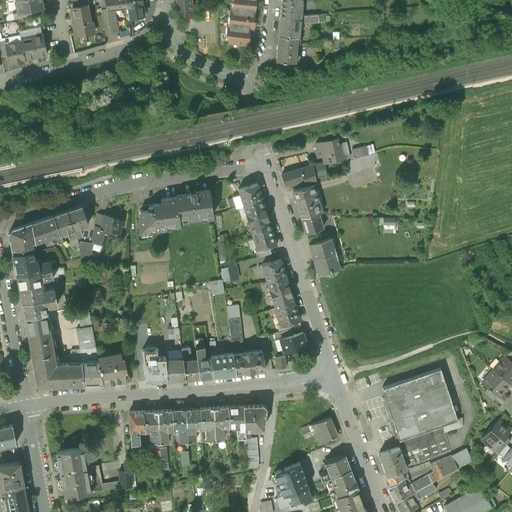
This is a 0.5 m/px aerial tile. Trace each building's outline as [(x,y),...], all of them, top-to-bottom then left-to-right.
[(44,9),(41,0),(17,0),(15,1),(18,14),(29,12),(44,9)] [(74,21),(75,22),(89,19),(85,0),(76,0),(77,1),(77,3),(71,4),(74,21)] [(126,0),(101,0),(102,16),(113,16),(113,10),(127,8),(126,0)] [(141,0),(126,0),(127,8),(129,17),(144,15),(141,0)] [(176,0),(177,11),(192,10),(191,0),(176,0)] [(256,0),(233,0),(233,9),(229,8),(229,9),(231,9),(230,15),(229,15),(227,27),(226,26),(225,35),(230,35),(229,42),(228,42),(248,44),(250,28),(254,29),(254,23),(252,23),(253,19),(254,19),(256,0)] [(281,0),(280,17),(300,19),(300,16),(301,0),(281,0)] [(30,19),(29,12),(18,14),(13,15),(14,22),(30,19)] [(300,16),(300,19),(300,23),(323,22),(323,14),(300,16)] [(114,17),(113,16),(102,16),(105,34),(117,32),(114,17)] [(300,23),(300,19),(280,17),(279,35),(297,37),(298,37),(300,23)] [(90,23),(89,19),(75,22),(74,21),(72,21),(75,37),(78,37),(79,44),(87,43),(86,35),(94,34),(92,23),(90,23)] [(40,29),(19,33),(20,35),(21,40),(42,35),(40,29)] [(131,38),(130,31),(119,33),(120,41),(131,38)] [(0,39),(0,41),(5,40),(6,46),(21,42),(21,40),(20,35),(0,39)] [(21,40),(21,42),(25,61),(46,57),(42,35),(21,40)] [(295,62),(297,37),(279,35),(276,61),(295,62)] [(25,63),(25,61),(21,42),(6,46),(5,46),(7,57),(9,66),(25,63)] [(326,133),(328,139),(336,137),(342,136),(341,129),(326,133)] [(338,143),(336,137),(328,139),(318,142),(320,149),(321,149),(324,162),(346,157),(345,155),(348,154),(346,141),(338,143)] [(345,155),(346,157),(346,159),(374,152),(372,144),(352,149),(353,153),(348,154),(345,155)] [(376,152),(374,152),(346,161),(347,174),(374,166),(372,160),(377,159),(376,152)] [(312,164),(315,177),(326,175),(324,162),(312,164)] [(293,183),(295,189),(313,183),(316,183),(315,177),(312,164),(281,174),(285,185),(293,183)] [(240,196),(243,206),(262,200),(256,183),(238,189),(240,196)] [(292,190),(301,218),(318,212),(322,211),(313,183),(295,189),(292,190)] [(176,195),(176,197),(179,220),(187,219),(187,221),(194,220),(194,218),(198,218),(198,220),(204,219),(206,216),(213,216),(209,189),(196,191),(196,190),(189,191),(189,193),(176,195)] [(228,211),(243,206),(240,196),(225,200),(228,211)] [(180,224),(179,220),(176,197),(161,199),(161,203),(142,206),(143,211),(140,211),(139,232),(151,230),(153,232),(155,230),(163,229),(163,227),(180,224)] [(243,206),(251,233),(270,227),(262,200),(243,206)] [(81,205),(67,210),(73,230),(80,228),(88,225),(81,205)] [(66,232),(73,230),(67,210),(52,215),(59,235),(66,232)] [(322,227),(318,212),(301,218),(305,233),(322,227)] [(99,214),(93,243),(103,245),(107,231),(118,233),(121,220),(114,218),(99,214)] [(35,243),(59,235),(52,215),(32,223),(35,243)] [(395,224),(395,218),(383,217),(383,223),(383,232),(395,232),(394,224),(395,224)] [(9,234),(13,254),(32,251),(31,244),(35,243),(32,223),(12,230),(9,234)] [(275,244),(270,227),(251,233),(256,249),(257,250),(265,247),(275,244)] [(80,228),(73,230),(76,237),(82,235),(80,228)] [(78,241),(76,237),(73,230),(66,232),(72,247),(78,245),(78,241)] [(221,243),(223,242),(230,240),(228,233),(219,236),(221,243)] [(309,244),(314,261),(333,254),(331,246),(333,245),(330,236),(309,244)] [(93,243),(78,241),(78,245),(82,264),(91,266),(94,254),(90,253),(93,243)] [(221,243),(217,244),(220,264),(226,262),(223,242),(221,243)] [(268,255),(265,247),(257,250),(256,249),(254,250),(257,258),(268,255)] [(13,254),(17,275),(51,270),(51,265),(55,264),(54,261),(40,263),(40,266),(37,267),(36,258),(33,258),(32,251),(13,254)] [(334,260),(333,254),(314,261),(318,275),(339,267),(336,259),(334,260)] [(262,265),(267,282),(285,276),(280,259),(262,265)] [(234,265),(221,270),(223,282),(238,280),(234,265)] [(17,275),(19,289),(41,285),(40,280),(57,277),(57,275),(52,275),(51,270),(17,275)] [(294,303),(285,276),(267,282),(275,309),(294,303)] [(224,294),(222,280),(210,282),(212,296),(224,294)] [(19,289),(22,303),(56,297),(55,292),(58,291),(58,288),(45,291),(44,292),(45,294),(43,294),(41,285),(19,289)] [(61,301),(56,302),(56,297),(22,303),(25,317),(46,313),(45,304),(47,304),(47,306),(49,307),(61,304),(61,301)] [(232,353),(232,354),(243,353),(238,305),(236,305),(236,299),(225,301),(232,353)] [(77,307),(81,328),(91,326),(91,324),(88,303),(86,306),(77,307)] [(275,309),(280,325),(280,326),(299,320),(294,303),(275,309)] [(25,317),(33,358),(54,354),(46,313),(25,317)] [(299,320),(280,326),(280,325),(277,326),(278,332),(291,329),(300,326),(299,320)] [(98,323),(91,324),(91,326),(92,331),(99,330),(98,323)] [(92,331),(91,326),(81,328),(76,329),(80,349),(96,349),(92,331)] [(179,337),(178,327),(167,329),(168,339),(179,337)] [(276,340),(280,339),(293,335),(291,329),(278,332),(274,333),(276,340)] [(283,352),(307,345),(303,332),(293,335),(280,339),(283,352)] [(193,338),(195,348),(203,347),(201,337),(193,338)] [(181,348),(182,357),(185,379),(199,378),(196,355),(190,356),(188,347),(181,348)] [(204,354),(203,347),(195,348),(196,355),(199,378),(213,376),(210,356),(210,354),(204,354)] [(71,350),(72,364),(81,363),(83,385),(103,384),(98,358),(96,349),(80,349),(71,350)] [(158,349),(142,350),(145,381),(166,380),(165,358),(165,357),(158,357),(158,349)] [(262,350),(243,353),(232,354),(235,373),(264,370),(262,350)] [(503,356),(511,363),(511,351),(509,350),(503,356)] [(119,353),(98,358),(103,384),(124,379),(123,371),(125,370),(123,358),(121,359),(119,353)] [(216,355),(210,356),(213,376),(235,373),(232,354),(232,353),(216,355)] [(42,387),(63,386),(62,365),(56,366),(54,354),(33,358),(37,384),(42,387)] [(276,368),(286,367),(284,356),(275,357),(276,368)] [(511,363),(503,356),(493,368),(509,383),(511,381),(511,378),(511,376),(511,363)] [(166,380),(185,379),(182,357),(165,358),(166,380)] [(72,364),(62,365),(63,386),(83,385),(81,363),(72,364)] [(390,414),(401,446),(444,431),(462,425),(461,416),(457,418),(440,368),(382,387),(385,397),(382,398),(387,415),(390,414)] [(498,396),(509,383),(493,368),(481,381),(487,386),(496,394),(498,396)] [(492,399),(496,394),(487,386),(483,391),(492,399)] [(243,405),(244,430),(249,430),(263,429),(265,408),(265,407),(262,404),(243,405)] [(243,405),(227,406),(228,427),(238,426),(238,429),(236,429),(236,438),(245,438),(244,430),(243,405)] [(227,406),(213,407),(215,439),(223,439),(222,427),(228,427),(227,406)] [(215,439),(213,407),(199,408),(200,428),(206,428),(206,440),(215,439)] [(191,429),(200,428),(199,408),(185,409),(187,441),(195,440),(195,432),(194,431),(191,431),(191,429)] [(179,441),(187,441),(185,409),(171,410),(172,430),(172,434),(179,433),(179,441)] [(151,443),(159,442),(157,410),(143,411),(145,431),(150,431),(151,443)] [(163,430),(172,430),(171,410),(157,410),(159,442),(167,442),(167,433),(166,432),(163,432),(163,430)] [(129,412),(131,444),(140,444),(139,435),(138,434),(136,434),(136,432),(145,431),(143,411),(129,412)] [(333,438),(333,437),(337,435),(333,426),(330,417),(313,424),(314,428),(317,434),(320,442),(325,440),(326,442),(334,439),(333,438)] [(493,448),(504,436),(510,430),(498,419),(481,438),(493,448)] [(12,425),(0,427),(0,448),(16,444),(12,425)] [(305,439),(317,434),(314,428),(305,432),(304,431),(302,432),(305,439)] [(250,439),(249,430),(244,430),(245,438),(245,439),(248,468),(259,467),(256,438),(250,439)] [(451,451),(444,431),(401,446),(399,447),(403,460),(402,460),(405,468),(428,460),(451,451)] [(504,436),(493,448),(498,453),(506,443),(509,440),(504,436)] [(502,457),(511,465),(511,445),(511,447),(502,457)] [(83,447),(56,452),(64,497),(91,492),(86,466),(83,447)] [(378,453),(386,475),(405,468),(402,460),(403,460),(399,447),(378,453)] [(432,470),(427,473),(431,480),(439,475),(457,466),(472,460),(466,448),(451,455),(451,454),(429,463),(432,470)] [(321,481),(331,476),(350,469),(344,454),(325,462),(328,471),(318,474),(321,481)] [(429,463),(428,460),(405,468),(410,482),(427,473),(432,470),(429,463)] [(0,490),(4,490),(23,486),(19,462),(0,465),(0,490)] [(274,472),(283,495),(285,495),(306,486),(309,486),(300,463),(274,472)] [(99,464),(86,466),(91,492),(120,487),(131,487),(130,481),(133,481),(133,471),(130,471),(119,471),(119,480),(102,483),(99,464)] [(439,475),(431,480),(434,486),(451,477),(451,476),(459,472),(457,466),(439,475)] [(410,482),(405,468),(386,475),(389,484),(387,486),(394,500),(431,480),(427,473),(410,482)] [(331,476),(338,495),(357,488),(350,469),(331,476)] [(413,498),(419,496),(435,487),(434,486),(431,480),(394,500),(399,511),(403,511),(417,505),(413,498)] [(481,511),(491,507),(478,484),(443,504),(447,511),(481,511)] [(27,511),(27,505),(26,501),(23,486),(4,490),(5,499),(3,500),(5,511),(27,511)] [(306,486),(285,495),(289,504),(303,498),(304,502),(311,499),(306,486)] [(448,487),(438,493),(441,499),(451,493),(448,487)] [(356,511),(365,509),(357,488),(338,495),(335,496),(340,511),(356,511)] [(280,490),(270,493),(272,498),(281,495),(280,490)] [(290,506),(289,504),(285,495),(283,495),(275,499),(279,510),(290,506)] [(260,504),(261,509),(260,510),(260,511),(272,511),(270,501),(261,502),(260,504)]
